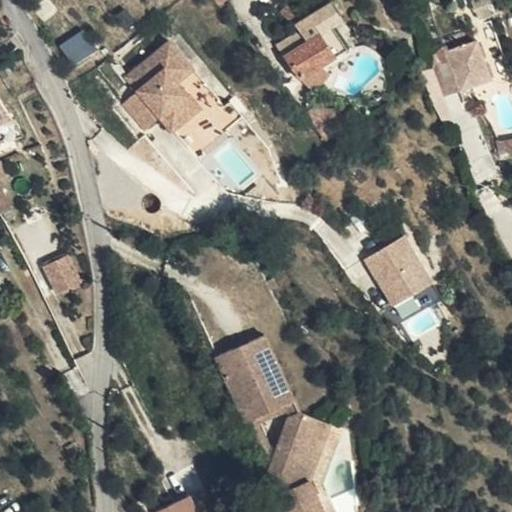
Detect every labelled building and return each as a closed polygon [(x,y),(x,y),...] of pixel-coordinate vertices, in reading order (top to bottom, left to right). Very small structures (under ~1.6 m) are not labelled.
[(321,1),(291,24),(292,25),(288,28),(292,34),(270,50),(293,83),(339,48),(322,26),(333,18),(321,1)] [(292,25),(291,24),(280,9),(272,15),(285,31),(288,28),(292,25)] [(486,22),(455,34),(469,75),(500,62),(486,22)] [(73,60),(96,49),(87,29),(63,40),(73,60)] [(168,83),(182,71),(161,44),(118,80),(128,93),(113,105),(134,133),(150,120),(161,133),(189,110),(168,83)] [(208,104),(182,71),(168,83),(189,110),(193,115),(208,104)] [(0,118),(9,112),(0,97),(0,118)] [(408,222),(367,245),(393,295),(435,273),(408,222)] [(62,254),(42,266),(54,290),(74,279),(62,254)] [(279,401),(289,396),(261,327),(212,348),(241,418),(253,412),(279,401)] [(295,409),(289,396),(279,401),(283,409),(285,414),(295,409)] [(283,409),(279,401),(253,412),(258,422),(283,409)] [(304,410),(295,409),(285,414),(268,446),(261,459),(287,511),(331,511),(313,472),(303,470),(308,432),(302,431),(304,410)] [(319,411),(304,410),(302,431),(308,432),(317,433),(319,411)] [(253,412),(241,418),(261,459),(268,446),(258,422),(253,412)] [(317,433),(308,432),(303,470),(313,472),(317,433)] [(199,511),(187,487),(180,490),(194,510),(194,511),(199,511)] [(194,511),(194,510),(180,490),(154,502),(158,511),(194,511)]
